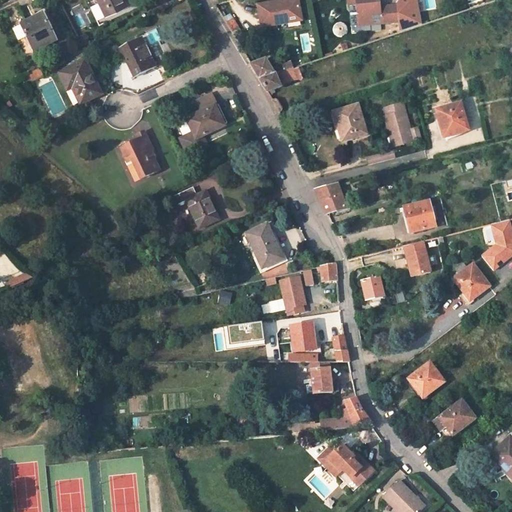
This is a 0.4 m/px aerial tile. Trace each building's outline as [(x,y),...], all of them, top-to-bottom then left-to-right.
[(126,0),(98,0),(106,16),(129,5),(126,0)] [(280,2),(256,6),(261,28),(275,26),(288,23),(301,21),(297,0),(290,0),(284,1),(285,3),(281,4),(280,2)] [(377,0),(346,0),(347,5),(356,4),(358,26),(371,25),(371,16),(379,15),(379,25),(398,23),(396,4),(381,6),(381,0),(377,0)] [(398,0),(396,4),(398,23),(399,33),(422,26),(417,0),(398,0)] [(356,4),(347,5),(349,27),(358,26),(356,4)] [(44,12),(21,24),(35,51),(58,40),(44,12)] [(155,66),(160,64),(147,36),(139,40),(144,50),(146,49),(155,66)] [(139,40),(121,48),(135,76),(155,66),(146,49),(144,50),(139,40)] [(86,58),(59,71),(68,89),(72,87),(81,104),(103,93),(86,58)] [(274,74),(265,60),(251,65),(260,79),(274,74)] [(288,70),(287,65),(274,69),(278,73),(288,70)] [(298,67),(288,70),(278,73),(282,85),(302,78),(298,67)] [(274,74),(260,79),(267,92),(280,88),(275,74),(274,74)] [(461,103),(437,110),(444,138),(456,134),(455,131),(468,127),(461,103)] [(201,150),(196,139),(202,137),(226,125),(215,104),(186,118),(194,133),(180,139),(188,156),(201,150)] [(334,111),(342,140),(366,133),(357,104),(334,111)] [(413,142),(402,104),(384,109),(386,117),(382,118),(388,136),(391,135),(394,148),(413,142)] [(412,129),(413,139),(421,138),(419,128),(412,129)] [(138,140),(121,147),(127,162),(132,159),(141,178),(161,169),(152,150),(155,149),(145,131),(136,135),(138,140)] [(207,147),(202,137),(196,139),(201,150),(207,147)] [(394,158),(392,150),(379,153),(381,162),(394,158)] [(381,162),(379,153),(365,157),(367,165),(381,162)] [(341,183),(315,190),(326,214),(346,210),(341,183)] [(194,187),(170,198),(174,206),(186,201),(200,229),(221,219),(206,190),(197,194),(194,187)] [(428,203),(403,209),(409,234),(435,228),(428,203)] [(511,256),(511,231),(509,221),(491,225),(496,244),(481,256),(494,271),(511,256)] [(269,223),(246,233),(263,268),(285,258),(269,223)] [(432,272),(424,242),(403,248),(411,277),(425,273),(432,272)] [(323,280),(339,279),(337,262),(322,266),(323,280)] [(474,264),(467,269),(461,273),(454,278),(471,300),(490,285),(474,264)] [(464,265),(458,269),(461,273),(467,269),(464,265)] [(311,270),(305,271),(307,284),(315,282),(311,270)] [(11,288),(23,283),(20,277),(9,282),(11,288)] [(277,282),(275,277),(266,279),(268,285),(277,282)] [(300,277),(281,282),(289,314),(303,312),(301,305),(306,304),(307,304),(300,277)] [(385,298),(381,278),(362,282),(367,302),(385,298)] [(292,326),(294,351),(317,348),(314,323),(292,326)] [(335,338),(338,362),(350,362),(346,335),(335,338)] [(313,391),(331,390),(330,369),(323,369),(322,362),(318,362),(311,362),(313,391)] [(431,362),(409,379),(415,388),(419,385),(427,396),(446,382),(431,362)] [(358,397),(346,401),(348,408),(343,410),(345,416),(338,418),(322,420),(322,423),(319,423),(319,431),(375,426),(362,407),(358,397)] [(475,418),(462,400),(434,422),(441,431),(447,427),(452,435),(475,418)] [(315,421),(290,424),(291,433),(319,431),(319,423),(315,424),(315,421)] [(319,455),(336,473),(338,472),(354,487),(369,473),(353,457),(355,455),(342,441),(336,447),(332,443),(319,455)] [(511,442),(493,459),(506,474),(510,483),(511,484),(511,442)] [(375,468),(359,451),(355,455),(353,457),(369,473),(375,468)] [(384,493),(396,505),(403,511),(417,511),(427,503),(400,477),(384,493)]
